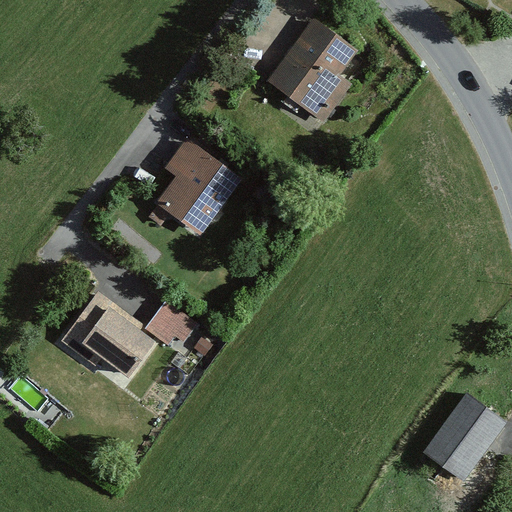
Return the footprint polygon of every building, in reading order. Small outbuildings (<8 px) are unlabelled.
[(358,53),(314,22),(269,85),(325,124),(351,88),(339,79),(358,53)] [(246,178),(191,138),(168,169),(180,177),(161,202),(205,234),(246,178)] [(295,193),(279,215),(298,229),(314,207),(295,193)] [(146,321),(180,344),(198,317),(164,294),(146,321)] [(130,377),(157,340),(95,296),(62,341),(99,368),(106,359),(130,377)] [(466,480),(511,421),(474,393),(430,453),(466,480)]
